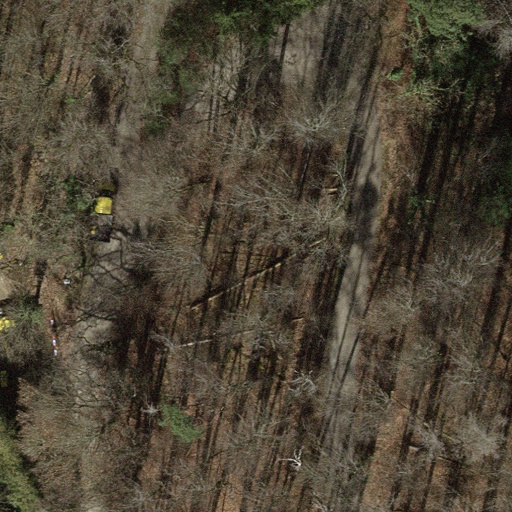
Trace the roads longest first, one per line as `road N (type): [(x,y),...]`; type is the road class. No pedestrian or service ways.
road 1 (track): [(331,33),(361,99),(369,178),(342,451),(354,511)]
road 2 (track): [(131,214),(94,386),(89,511)]
road 3 (track): [(331,33),(269,54),(131,214)]
road 4 (track): [(131,214),(162,0)]
road 5 (track): [(85,481),(0,328)]
